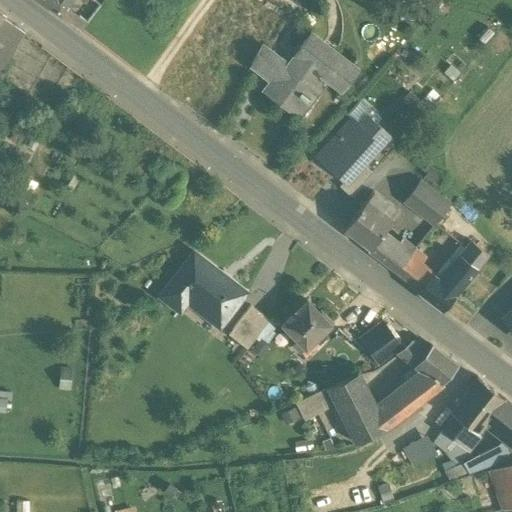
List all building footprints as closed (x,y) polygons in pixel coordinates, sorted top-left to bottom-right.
[(52,0),(38,0),(46,5),(82,30),(88,22),(66,7),(65,9),(52,0)] [(70,3),(65,0),(52,0),(65,9),(66,7),(70,3)] [(0,22),(0,73),(23,33),(3,17),(0,22)] [(286,65),(260,46),(250,64),(271,81),(263,91),(292,113),(293,111),(299,116),(325,82),(338,92),(355,69),(310,34),(286,65)] [(361,126),(353,119),(318,157),(349,184),(393,136),(371,116),(361,126)] [(446,204),(424,186),(408,205),(430,223),(446,204)] [(397,211),(372,192),(365,201),(390,220),(397,211)] [(390,220),(365,201),(343,229),(368,250),(386,226),(390,220)] [(480,234),(446,204),(430,223),(433,226),(444,235),(463,252),(479,265),(494,247),(480,234)] [(491,222),(480,234),(494,247),(505,234),(491,222)] [(368,250),(384,261),(402,239),(386,226),(368,250)] [(413,249),(396,270),(406,278),(444,235),(433,226),(413,249)] [(402,239),(384,261),(396,270),(413,249),(402,239)] [(246,292),(193,251),(159,296),(179,311),(189,298),(222,323),(246,292)] [(479,265),(463,252),(459,256),(475,269),(479,265)] [(437,282),(430,277),(420,288),(420,287),(417,291),(441,311),(443,308),(475,269),(459,256),(437,282)] [(306,300),(281,323),(297,340),(292,344),(300,352),(314,339),(318,344),(326,337),(322,332),(332,322),(320,310),(318,312),(306,300)] [(250,305),(228,335),(247,349),(269,320),(250,305)] [(511,310),(503,318),(511,326),(510,333),(511,333),(511,310)] [(392,353),(402,363),(417,347),(407,337),(392,353)] [(456,366),(430,346),(421,357),(427,362),(422,366),(429,372),(421,378),(417,381),(428,394),(438,386),(456,366)] [(427,362),(421,357),(410,368),(421,378),(429,372),(422,366),(427,362)] [(356,373),(327,387),(333,398),(336,405),(365,392),(362,384),(378,377),(377,374),(375,368),(374,369),(356,373)] [(504,399),(476,377),(450,411),(454,414),(443,429),(442,430),(443,431),(452,438),(461,445),(474,429),(478,432),(484,424),(504,399)] [(417,381),(376,412),(384,428),(393,423),(428,394),(417,381)] [(299,415),(333,398),(327,387),(293,403),(299,415)] [(365,392),(336,405),(343,418),(372,404),(365,392)] [(511,405),(504,399),(484,424),(505,440),(511,445),(511,405)] [(372,404),(343,418),(356,444),(384,428),(376,412),(372,404)] [(446,408),(435,422),(440,425),(439,426),(443,429),(454,414),(450,411),(446,408)] [(474,429),(461,445),(466,448),(478,432),(474,429)] [(443,431),(434,442),(443,450),(443,449),(452,438),(443,431)] [(425,437),(404,449),(414,466),(435,455),(425,437)] [(461,445),(452,438),(443,449),(456,465),(462,462),(470,457),(466,448),(461,445)] [(511,455),(511,445),(505,440),(479,453),(486,465),(511,455)] [(470,457),(462,462),(467,472),(486,465),(479,453),(470,457)] [(511,461),(489,470),(493,483),(511,476),(511,461)] [(462,462),(456,465),(444,470),(448,479),(467,472),(462,462)] [(511,476),(493,483),(498,496),(511,491),(511,476)] [(458,482),(449,486),(453,494),(461,491),(458,482)] [(388,485),(378,489),(382,500),(391,497),(388,485)] [(269,495),(272,511),(290,511),(287,491),(269,495)] [(511,491),(498,496),(503,510),(511,507),(511,491)]
